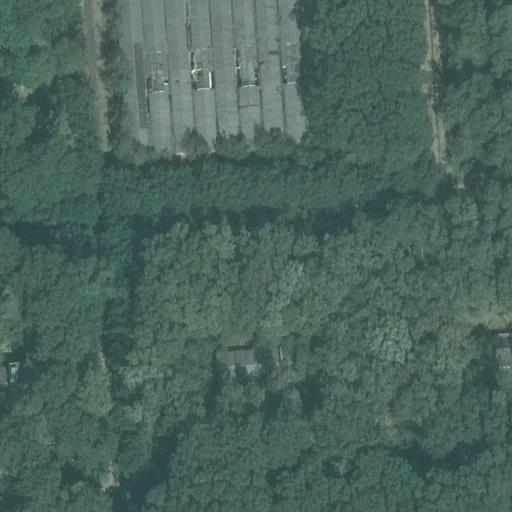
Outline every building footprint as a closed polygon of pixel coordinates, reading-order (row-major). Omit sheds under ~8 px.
[(118,0),(129,162),(333,149),(321,0),(118,0)] [(0,28),(0,61),(51,59),(49,26),(0,28)] [(0,118),(0,150),(59,146),(57,114),(0,118)] [(511,335),(497,336),(498,369),(511,368),(511,335)] [(296,349),(215,354),(218,388),(299,382),(296,349)] [(0,369),(0,402),(27,401),(27,397),(49,396),(47,369),(25,371),(24,365),(4,366),(4,369),(0,369)] [(389,433),(390,447),(402,447),(401,432),(389,433)] [(141,438),(143,462),(159,461),(157,437),(141,438)] [(45,450),(47,471),(90,467),(89,447),(45,450)]
